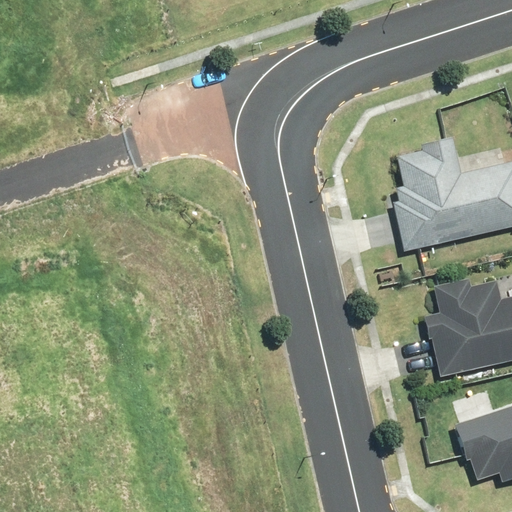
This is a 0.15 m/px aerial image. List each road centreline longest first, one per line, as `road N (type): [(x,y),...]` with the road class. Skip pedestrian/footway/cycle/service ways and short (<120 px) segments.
road 1 (residential): [(359,511),(277,148),(295,103),(340,68)]
road 2 (residential): [(340,68),(145,137)]
road 3 (residential): [(511,9),(340,68)]
